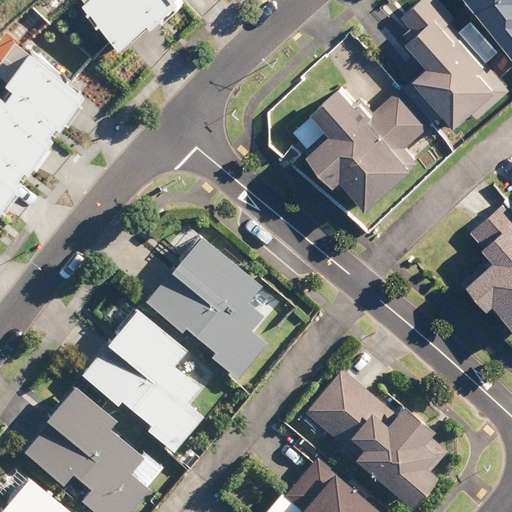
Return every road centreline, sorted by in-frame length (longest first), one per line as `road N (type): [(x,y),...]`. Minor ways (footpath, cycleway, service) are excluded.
road 1 (residential): [(0,334),(174,127)]
road 2 (residential): [(174,127),(362,283)]
road 3 (residential): [(511,128),(362,283)]
road 4 (residential): [(362,283),(511,415)]
road 5 (residential): [(174,127),(306,0)]
